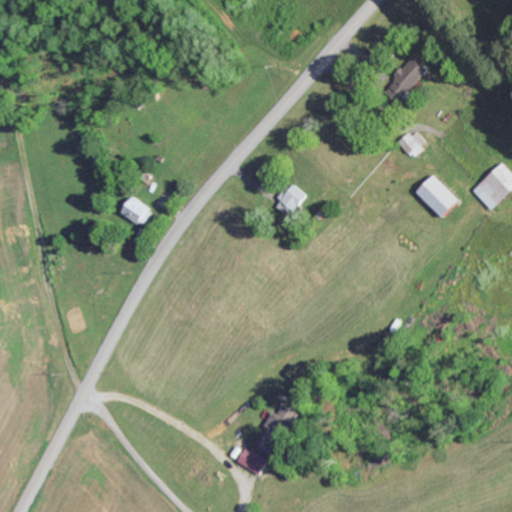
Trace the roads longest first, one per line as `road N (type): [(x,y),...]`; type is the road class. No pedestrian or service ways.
road 1 (tertiary): [(376,0),(170,238),(20,511)]
road 2 (residential): [(82,393),(47,283),(0,40)]
road 3 (residential): [(82,393),(188,511)]
